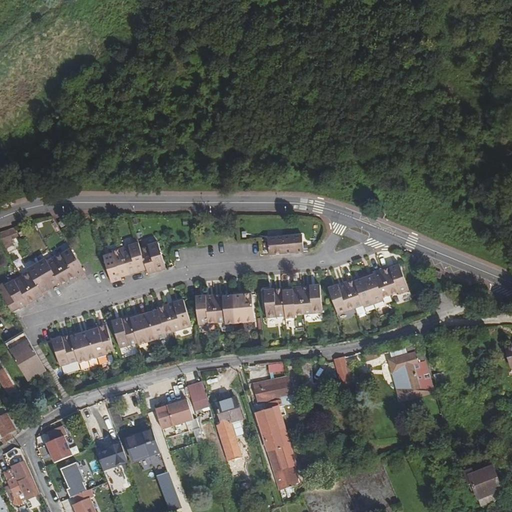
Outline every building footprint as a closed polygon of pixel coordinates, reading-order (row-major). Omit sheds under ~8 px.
[(66,217),(58,222),(61,227),(69,222),(66,217)] [(16,227),(1,232),(5,244),(19,239),(16,227)] [(270,256),(304,252),(302,236),(268,239),(270,256)] [(138,244),(119,249),(128,276),(147,270),(140,249),(138,244)] [(140,249),(147,270),(148,275),(166,269),(158,244),(140,249)] [(128,276),(119,249),(112,251),(113,254),(103,257),(111,284),(121,281),(120,278),(128,276)] [(84,273),(77,261),(71,250),(61,255),(60,254),(54,258),(68,281),(74,278),(75,279),(84,273)] [(45,260),(36,265),(50,288),(58,284),(60,286),(68,281),(54,258),(46,263),(45,260)] [(50,288),(36,265),(28,270),(29,272),(21,277),(35,301),(43,296),(41,293),(50,288)] [(380,270),(390,296),(398,293),(399,294),(408,291),(399,265),(389,268),(389,267),(380,270)] [(390,296),(380,270),(372,274),(373,276),(364,280),(373,305),(382,302),(381,299),(390,296)] [(19,310),(35,301),(21,277),(5,286),(19,310)] [(352,281),(345,284),(355,310),(363,307),(364,309),(373,305),(364,280),(355,283),(353,283),(352,281)] [(355,310),(345,284),(329,290),(338,316),(355,310)] [(301,288),(304,315),(323,314),(320,286),(301,288)] [(283,291),(285,317),(285,320),(296,319),(296,316),(304,315),(301,288),(293,289),(293,291),(283,291)] [(266,319),(285,317),(283,291),(282,289),(264,291),(266,319)] [(225,325),(236,324),(233,297),(223,297),(223,295),(214,296),(217,323),(225,323),(225,325)] [(233,297),(236,324),(254,323),(252,295),(233,297)] [(198,325),(217,323),(214,296),(196,298),(198,325)] [(165,306),(174,332),(191,327),(183,300),(165,306)] [(148,314),(156,340),(166,337),(165,335),(174,332),(165,306),(156,309),(157,311),(148,314)] [(139,346),(156,340),(148,314),(130,319),(138,344),(139,346)] [(120,349),(138,344),(130,319),(130,317),(111,323),(120,349)] [(88,332),(97,359),(106,356),(106,354),(114,351),(106,324),(97,327),(97,329),(88,332)] [(79,364),(97,359),(88,332),(70,337),(78,362),(79,364)] [(70,335),(51,340),(60,368),(78,362),(70,337),(70,335)] [(7,347),(28,383),(47,371),(26,336),(7,347)] [(426,362),(424,353),(416,356),(415,353),(389,361),(393,375),(403,372),(407,389),(422,385),(416,365),(426,362)] [(344,358),(335,360),(339,375),(348,372),(344,358)] [(285,372),(285,363),(270,364),(270,372),(285,372)] [(1,365),(0,365),(0,382),(6,392),(7,392),(9,395),(15,392),(13,388),(14,388),(1,365)] [(443,373),(435,375),(439,390),(448,388),(443,373)] [(278,408),(257,414),(280,490),(300,483),(281,417),(285,416),(282,405),(281,400),(293,398),(288,379),(254,385),(260,407),(276,402),(278,408)] [(188,389),(193,404),(194,404),(195,408),(203,406),(202,401),(207,400),(203,384),(188,389)] [(187,400),(156,410),(162,431),(175,427),(174,422),(192,417),(187,400)] [(237,400),(216,406),(222,426),(218,427),(228,461),(242,457),(237,439),(248,436),(237,400)] [(118,407),(109,410),(116,431),(126,428),(118,407)] [(25,426),(16,411),(0,419),(0,433),(3,439),(1,441),(3,446),(19,434),(18,430),(24,427),(25,426)] [(71,421),(58,428),(62,437),(74,431),(76,434),(81,431),(78,425),(74,427),(71,421)] [(134,462),(150,457),(161,453),(153,432),(126,441),(134,462)] [(407,446),(412,456),(451,443),(447,432),(407,446)] [(102,468),(104,472),(118,467),(128,463),(121,443),(96,452),(102,468)] [(455,452),(440,457),(443,466),(458,461),(455,452)] [(78,511),(100,511),(96,497),(96,489),(89,489),(89,483),(82,461),(70,465),(60,465),(60,470),(64,481),(64,506),(65,511),(70,511),(70,484),(77,506),(77,508),(78,511)] [(13,470),(24,496),(24,497),(30,494),(32,497),(38,495),(25,463),(13,468),(13,470)] [(468,472),(465,473),(473,492),(475,491),(481,507),(505,498),(493,468),(470,477),(468,472)] [(24,496),(13,470),(4,474),(9,486),(7,487),(11,499),(14,498),(15,499),(21,497),(24,496)] [(0,511),(10,511),(4,495),(0,496),(0,511)] [(24,496),(21,497),(23,501),(21,501),(24,511),(30,511),(24,497),(24,496)]
